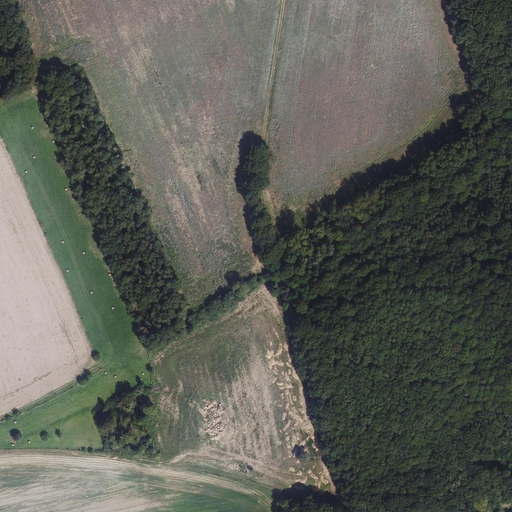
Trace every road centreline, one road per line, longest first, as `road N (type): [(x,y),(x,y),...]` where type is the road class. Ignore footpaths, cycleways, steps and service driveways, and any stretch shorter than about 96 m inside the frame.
road 1 (track): [(352,511),(304,383),(251,187),(280,0)]
road 2 (track): [(0,455),(53,452),(250,478),(333,511)]
